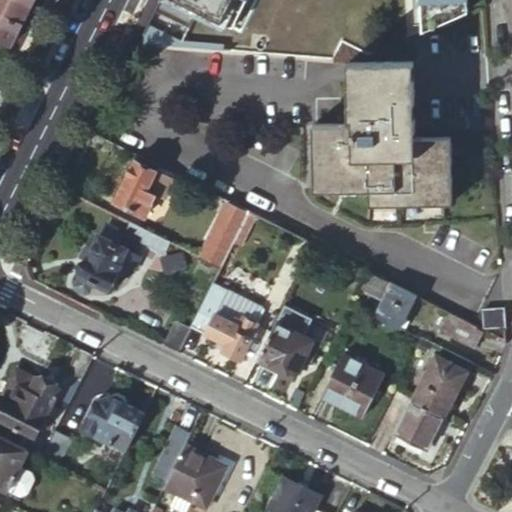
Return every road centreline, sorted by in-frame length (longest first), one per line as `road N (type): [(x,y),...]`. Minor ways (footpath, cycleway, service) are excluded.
road 1 (residential): [(0,286),(452,505)]
road 2 (secondary): [(110,0),(0,218)]
road 3 (residential): [(511,382),(452,505)]
